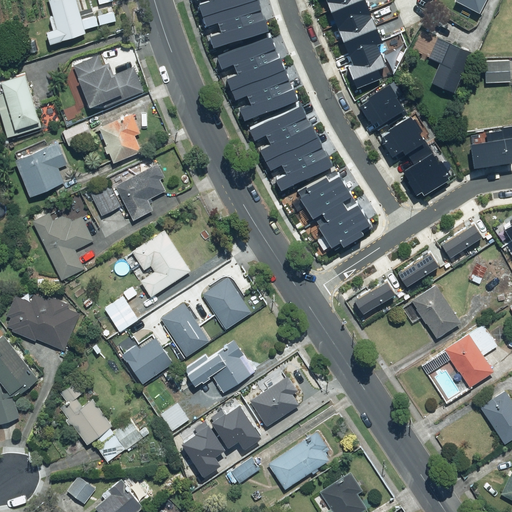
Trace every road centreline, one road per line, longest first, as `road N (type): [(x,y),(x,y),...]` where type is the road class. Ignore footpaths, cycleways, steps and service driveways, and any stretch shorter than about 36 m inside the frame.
road 1 (tertiary): [(302,297),(228,173),(154,0)]
road 2 (residential): [(287,0),(328,100),(406,230)]
road 3 (tertiary): [(445,511),(302,297)]
road 4 (residential): [(302,297),(406,230)]
